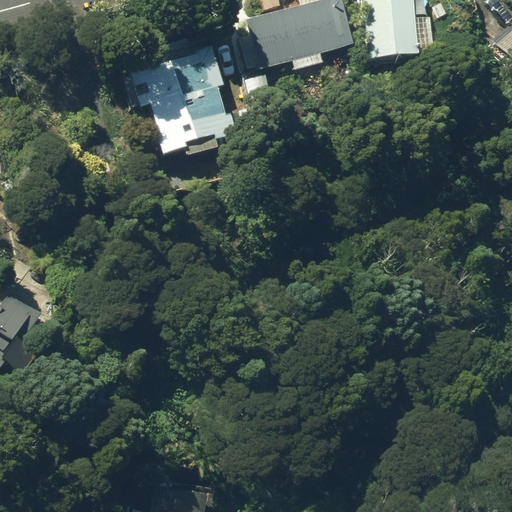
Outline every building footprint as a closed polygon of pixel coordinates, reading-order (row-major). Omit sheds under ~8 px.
[(245,25),(257,75),(291,66),(293,74),(322,67),(320,59),(351,52),(339,2),(336,3),(335,0),(296,0),(300,12),(245,25)] [(362,0),(367,63),(416,59),(411,0),(362,0)] [(511,25),(479,56),(511,88),(511,25)] [(137,63),(163,162),(182,157),(181,152),(211,144),(213,149),(234,144),(227,121),(222,123),(214,94),(220,92),(210,51),(194,56),(193,48),(137,63)] [(19,85),(24,106),(56,98),(50,77),(19,85)] [(245,86),(249,105),(265,102),(260,83),(245,86)] [(44,112),(48,129),(74,122),(69,105),(44,112)] [(29,137),(37,166),(58,161),(50,132),(29,137)] [(0,369),(1,368),(21,383),(33,365),(24,360),(36,344),(27,337),(38,322),(8,301),(0,312),(0,369)] [(148,511),(201,511),(150,502),(148,511)]
